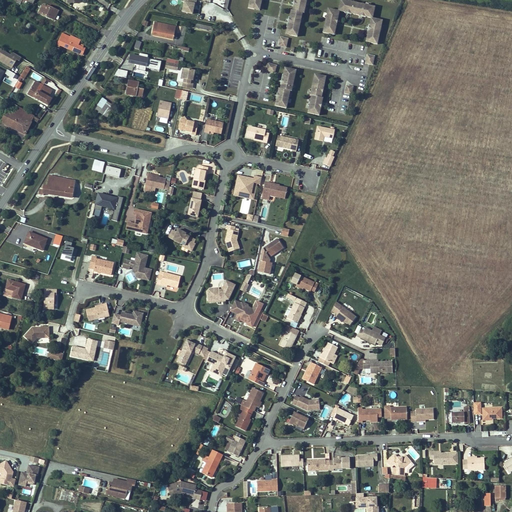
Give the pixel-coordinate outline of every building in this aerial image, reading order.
[(187,6),(188,2),(180,0),(177,0),(176,4),(180,4),(177,14),(187,16),(188,11),(189,6),(187,6)] [(249,0),(247,8),(254,10),(255,6),(260,7),(260,4),(259,3),(259,0),(295,0),(295,6),(293,5),(292,10),(291,10),(289,17),(290,18),(288,28),(287,27),(286,32),(291,33),(290,36),(297,37),(302,12),(304,12),(306,0),(249,0)] [(375,5),(351,0),(337,0),(336,9),(327,7),(322,33),(328,34),(329,31),(334,32),(335,28),(333,27),(336,17),(337,17),(339,9),(344,10),(344,9),(351,10),(350,12),(359,13),(359,12),(365,13),(365,15),(370,16),(369,23),(370,24),(368,34),(367,33),(366,38),(371,39),(370,42),(377,43),(382,18),(373,16),(375,5)] [(50,8),(43,5),(40,13),(55,20),(59,11),(51,7),(50,8)] [(174,44),(174,43),(177,43),(178,37),(175,36),(177,31),(154,27),(152,40),(174,44)] [(70,36),(70,37),(68,42),(60,39),(57,48),(60,49),(61,47),(83,54),(85,48),(79,45),(81,40),(70,36)] [(288,38),(281,37),(279,45),(286,47),(288,38)] [(135,40),(133,48),(139,50),(141,42),(135,40)] [(0,49),(0,60),(11,68),(16,59),(19,61),(21,57),(13,52),(11,56),(0,49)] [(375,56),(368,54),(366,63),(373,64),(375,56)] [(160,63),(147,61),(147,59),(139,57),(139,59),(130,58),(128,67),(146,69),(159,71),(160,63)] [(177,71),(179,60),(167,58),(165,68),(177,71)] [(277,65),(268,63),(267,70),(275,73),(277,65)] [(7,70),(5,74),(17,82),(19,78),(23,81),(30,69),(26,66),(20,77),(7,70)] [(276,99),(275,107),(286,109),(290,91),(292,91),(296,68),(290,67),(289,70),(284,69),(283,74),(284,74),(282,85),(281,84),(280,89),(279,88),(278,93),(279,93),(278,99),(276,99)] [(125,78),(127,71),(116,68),(114,75),(125,78)] [(33,72),(31,76),(39,81),(42,77),(33,72)] [(188,73),(178,72),(177,78),(179,78),(178,81),(179,81),(179,85),(187,87),(189,77),(187,77),(188,73)] [(314,72),(309,95),(311,95),(307,113),(319,116),(320,108),(319,107),(320,101),(321,102),(322,97),(321,97),(322,93),(320,92),(322,82),(324,83),(325,78),(320,77),(321,73),(314,72)] [(15,86),(17,80),(7,75),(5,81),(15,86)] [(50,90),(35,81),(27,94),(46,105),(50,98),(46,96),(50,90)] [(125,85),(122,99),(133,101),(136,87),(125,85)] [(168,104),(157,101),(153,116),(165,119),(168,104)] [(99,102),(94,109),(98,112),(103,105),(99,102)] [(37,117),(17,106),(12,115),(6,124),(23,133),(33,120),(35,121),(37,117)] [(6,124),(12,115),(6,112),(1,121),(6,124)] [(180,117),(176,120),(174,128),(176,131),(178,130),(179,131),(179,129),(181,129),(181,131),(181,132),(187,133),(187,135),(191,136),(193,127),(189,126),(190,123),(183,121),(180,117)] [(219,124),(203,120),(200,133),(204,134),(204,132),(209,133),(217,135),(219,124)] [(262,132),(245,128),(242,138),(251,140),(259,142),(259,144),(263,145),(265,136),(261,135),(262,132)] [(331,133),(313,129),(311,142),(319,144),(320,139),(329,141),(331,133)] [(294,142),(274,138),(271,148),(288,152),(288,153),(292,154),(294,142)] [(95,160),(92,170),(102,173),(105,163),(95,160)] [(327,163),(320,160),(317,166),(325,169),(327,163)] [(106,165),(104,174),(119,177),(121,169),(106,165)] [(192,170),(188,188),(199,191),(202,180),(200,179),(201,172),(203,173),(204,169),(195,167),(194,170),(192,170)] [(148,174),(143,173),(140,185),(158,189),(159,187),(163,188),(164,186),(165,182),(160,181),(161,179),(154,177),(147,176),(148,174)] [(44,185),(43,189),(39,189),(38,194),(42,195),(43,193),(71,197),(75,181),(50,176),(47,185),(44,185)] [(235,186),(233,196),(239,198),(244,194),(250,196),(252,188),(246,187),(245,187),(245,184),(247,184),(247,180),(247,179),(234,176),(232,185),(235,186)] [(256,186),(258,179),(250,177),(249,184),(250,185),(256,186)] [(276,187),(261,184),(258,196),(266,197),(281,201),(283,190),(275,189),(276,187)] [(117,221),(122,198),(97,192),(92,215),(99,217),(101,207),(114,210),(112,219),(117,221)] [(197,194),(190,192),(188,200),(195,201),(197,194)] [(188,200),(187,199),(183,216),(193,218),(197,202),(195,201),(188,200)] [(145,212),(129,208),(127,213),(130,214),(132,214),(130,222),(130,224),(128,223),(121,221),(120,228),(140,233),(141,228),(140,226),(141,220),(143,219),(145,212)] [(230,229),(223,227),(222,231),(223,231),(221,242),(224,256),(235,253),(232,242),(234,233),(230,232),(230,229)] [(182,234),(174,230),(168,240),(179,246),(186,250),(189,245),(191,241),(185,238),(181,236),(182,234)] [(285,232),(278,230),(277,237),(283,238),(285,232)] [(47,240),(29,234),(25,245),(31,247),(32,245),(42,248),(44,244),(46,245),(47,240)] [(59,246),(63,236),(56,234),(52,244),(59,246)] [(264,247),(258,251),(264,260),(278,250),(272,241),(265,246),(266,247),(264,248),(264,247)] [(64,242),(61,256),(65,256),(64,259),(70,261),(71,257),(74,258),(76,249),(70,248),(71,243),(64,242)] [(131,263),(121,261),(119,269),(126,270),(127,268),(130,269),(134,270),(134,272),(136,276),(143,278),(145,270),(141,269),(144,257),(134,254),(131,263)] [(96,258),(91,256),(88,268),(93,270),(92,271),(96,272),(100,273),(110,276),(113,264),(96,259),(96,258)] [(239,268),(251,265),(249,259),(237,262),(239,268)] [(148,271),(145,270),(143,278),(136,276),(134,272),(134,270),(130,269),(129,272),(134,279),(145,282),(148,271)] [(177,278),(160,274),(159,278),(155,277),(153,286),(157,287),(158,285),(164,286),(174,289),(177,278)] [(308,287),(309,285),(295,278),(290,287),(298,291),(305,294),(306,293),(309,294),(312,289),(308,287)] [(6,281),(4,290),(12,292),(11,299),(20,301),(24,286),(6,281)] [(226,300),(231,291),(221,286),(218,293),(217,295),(217,298),(214,298),(214,293),(205,293),(202,296),(202,302),(208,302),(208,305),(214,305),(214,303),(220,302),(220,300),(226,300)] [(54,311),(55,295),(57,295),(57,291),(45,291),(44,310),(54,311)] [(280,301),(289,305),(291,301),(282,297),(280,301)] [(290,326),(294,319),(295,319),(301,306),(291,301),(289,305),(286,313),(282,321),(281,322),(290,326)] [(247,330),(258,307),(252,304),(248,312),(246,315),(241,312),(241,311),(237,308),(236,306),(230,303),(225,313),(232,317),(233,318),(235,320),(237,319),(241,321),(242,323),(241,325),(242,326),(242,327),(247,330)] [(94,309),(85,311),(87,322),(108,318),(105,305),(101,306),(101,308),(94,309)] [(238,305),(236,306),(237,308),(241,311),(241,312),(246,315),(248,312),(244,310),(243,308),(238,305)] [(331,318),(330,320),(337,326),(338,324),(341,326),(345,329),(351,320),(345,316),(338,310),(337,310),(336,312),(330,307),(326,314),(331,318)] [(112,316),(110,325),(117,327),(117,324),(135,328),(137,319),(140,320),(141,316),(132,314),(131,317),(120,314),(119,318),(112,316)] [(0,327),(0,328),(0,329),(7,331),(10,319),(0,316),(0,327)] [(233,318),(232,317),(230,321),(231,323),(235,325),(236,325),(237,323),(241,325),(242,323),(241,321),(237,319),(235,320),(233,318)] [(34,340),(43,339),(42,336),(46,335),(46,329),(29,329),(22,338),(29,345),(34,340)] [(283,330),(281,335),(291,340),(293,335),(283,330)] [(360,330),(358,333),(355,331),(352,338),(370,347),(371,345),(377,347),(380,341),(374,338),(375,337),(366,333),(360,330)] [(291,340),(281,335),(274,350),(284,354),(291,340)] [(114,349),(114,341),(104,341),(103,349),(114,349)] [(73,349),(71,359),(89,363),(89,359),(94,360),(98,344),(88,342),(86,349),(88,350),(88,351),(86,352),(73,349)] [(170,363),(177,367),(183,355),(184,354),(185,353),(186,354),(192,357),(197,349),(190,346),(189,347),(181,342),(178,349),(179,350),(178,352),(177,351),(170,363)] [(324,345),(319,356),(317,356),(315,360),(326,365),(330,357),(334,349),(324,345)] [(50,350),(48,358),(62,361),(64,353),(50,350)] [(183,355),(177,367),(179,367),(185,355),(192,359),(192,357),(186,354),(185,353),(184,354),(183,355)] [(224,374),(230,361),(220,356),(217,363),(216,364),(214,366),(210,364),(212,360),(205,357),(200,367),(207,370),(211,372),(210,375),(216,378),(219,372),(224,374)] [(374,365),(367,366),(367,363),(360,363),(360,362),(357,362),(353,368),(359,369),(359,372),(367,371),(367,376),(388,376),(388,365),(374,365)] [(304,376),(302,375),(298,382),(309,388),(314,379),(318,371),(307,365),(305,369),(307,370),(304,376)] [(211,372),(207,370),(204,376),(215,381),(216,378),(210,375),(211,372)] [(259,377),(249,372),(246,378),(243,384),(257,391),(259,387),(255,385),(259,377)] [(237,405),(235,409),(236,410),(239,411),(247,415),(248,416),(250,411),(251,412),(258,398),(248,392),(241,407),(237,405)] [(296,401),(291,399),(288,406),(302,414),(313,413),(312,406),(304,406),(302,405),(303,403),(297,400),(296,401)] [(305,404),(303,403),(302,405),(304,406),(312,406),(313,413),(316,413),(315,403),(305,404)] [(349,420),(340,416),(334,413),(335,411),(331,409),(326,420),(329,422),(329,424),(332,426),(333,424),(345,430),(349,420)] [(387,422),(387,423),(403,423),(403,411),(387,411),(387,410),(380,410),(381,422),(387,422)] [(241,427),(243,424),(247,415),(239,411),(235,419),(231,426),(229,431),(239,436),(243,428),(241,427)] [(359,424),(374,424),(374,421),(374,413),(359,414),(358,412),(354,412),(354,427),(359,427),(359,424)] [(421,413),(416,413),(412,413),(412,415),(407,415),(407,425),(412,425),(412,423),(429,423),(429,412),(421,413)] [(479,412),(479,424),(487,424),(487,423),(499,422),(499,412),(479,412)] [(214,415),(212,421),(218,423),(220,418),(214,415)] [(305,423),(290,416),(284,427),(288,429),(289,428),(292,430),(293,428),(300,432),(305,423)] [(467,428),(467,416),(448,416),(448,427),(460,427),(461,428),(467,428)] [(234,457),(237,451),(238,452),(241,446),(230,441),(223,457),(233,462),(235,458),(234,457)] [(431,455),(427,455),(427,462),(431,463),(431,468),(447,467),(456,467),(456,458),(447,458),(447,457),(432,457),(431,455)] [(362,458),(355,458),(355,469),(371,469),(371,464),(375,464),(374,457),(370,457),(370,458),(362,458)] [(511,470),(511,459),(509,461),(503,465),(508,473),(511,470)] [(300,471),(299,464),(296,465),(296,460),(278,461),(278,472),(289,471),(296,471),(300,471)] [(400,478),(402,479),(402,475),(402,470),(409,465),(406,461),(390,460),(385,464),(389,470),(392,468),(394,470),(393,478),(400,478)] [(12,472),(5,461),(0,463),(0,473),(0,474),(0,475),(0,478),(2,479),(1,483),(13,486),(15,480),(10,478),(11,477),(10,476),(10,474),(11,475),(12,472)] [(465,464),(465,472),(465,474),(482,474),(482,462),(469,462),(469,461),(465,461),(465,464)] [(196,478),(204,483),(208,475),(210,476),(214,468),(204,463),(201,468),(196,478)] [(331,474),(340,474),(347,473),(347,463),(331,464),(331,466),(327,466),(327,475),(327,476),(331,476),(331,474)] [(323,466),(323,464),(305,465),(305,476),(314,476),(327,475),(327,466),(323,466)] [(409,465),(402,470),(402,475),(406,476),(407,473),(412,469),(409,465)] [(19,473),(16,482),(23,484),(24,482),(31,484),(32,477),(34,477),(36,469),(26,467),(24,473),(26,474),(25,475),(23,474),(19,473)] [(436,489),(437,478),(422,477),(422,488),(436,489)] [(116,496),(123,497),(124,493),(127,494),(129,488),(131,489),(133,483),(125,481),(124,484),(119,483),(118,487),(110,485),(107,495),(115,497),(116,496)] [(122,501),(123,497),(116,496),(115,497),(107,495),(110,485),(107,484),(103,497),(122,501)] [(274,495),(274,484),(269,484),(269,485),(253,485),(254,496),(274,495)] [(21,493),(30,496),(32,490),(23,487),(21,493)] [(178,488),(168,491),(171,500),(177,498),(178,499),(178,500),(190,502),(190,504),(197,505),(199,497),(192,495),(193,491),(178,488)] [(387,489),(376,489),(376,498),(386,497),(387,489)] [(504,489),(495,490),(495,501),(500,501),(500,499),(505,499),(504,489)] [(171,500),(168,491),(165,492),(168,503),(178,500),(177,498),(171,500)] [(367,510),(366,511),(376,511),(377,508),(375,508),(375,500),(367,501),(367,502),(365,502),(365,501),(354,501),(354,507),(359,507),(359,509),(365,508),(367,510)] [(24,511),(27,503),(15,501),(12,511),(24,511)]
